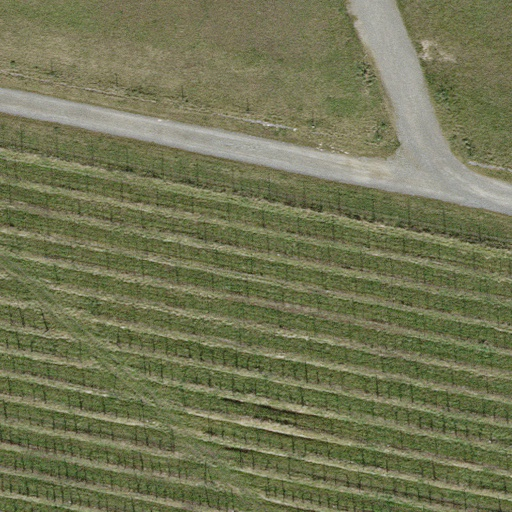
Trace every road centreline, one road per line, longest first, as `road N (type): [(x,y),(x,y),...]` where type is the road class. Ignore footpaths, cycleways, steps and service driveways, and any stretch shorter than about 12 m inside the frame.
road 1 (track): [(511,190),(0,91)]
road 2 (track): [(371,0),(440,175)]
